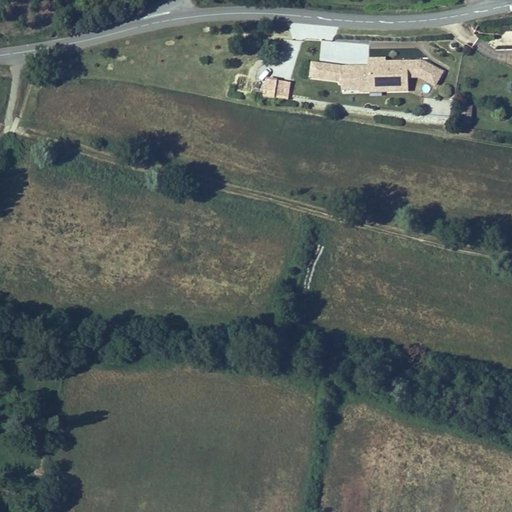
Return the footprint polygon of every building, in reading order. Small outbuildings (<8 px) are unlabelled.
[(337,59),(337,41),(321,41),(320,59),(337,59)] [(385,62),(369,62),(369,67),(359,67),(360,94),(360,95),(370,95),(370,86),(407,85),(407,80),(407,61),(385,62)] [(422,79),(422,61),(407,61),(407,80),(422,79)] [(437,87),(445,73),(422,61),(422,79),(437,87)] [(343,84),(342,68),(312,64),(310,81),(343,84)] [(360,94),(359,67),(342,68),(343,84),(343,94),(360,94)] [(290,100),(292,85),(265,81),(263,97),(290,100)] [(407,85),(370,86),(370,95),(408,94),(407,85)] [(472,126),(473,106),(460,106),(459,125),(472,126)]
